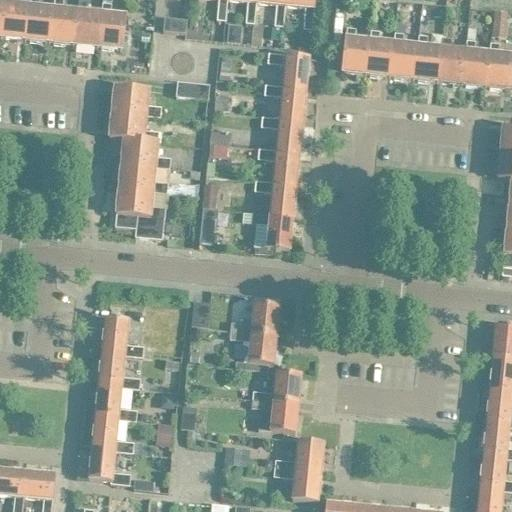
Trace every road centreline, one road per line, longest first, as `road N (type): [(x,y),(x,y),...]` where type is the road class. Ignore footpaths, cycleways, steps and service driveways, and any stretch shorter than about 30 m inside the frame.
road 1 (residential): [(341,287),(359,121),(466,134)]
road 2 (residential): [(92,262),(341,287)]
road 3 (residential): [(343,405),(425,413),(435,297)]
road 4 (residential): [(480,301),(486,222),(470,190),(476,145),(466,134)]
road 5 (residential): [(92,262),(94,176),(84,93)]
road 6 (residential): [(0,369),(42,374),(52,258)]
